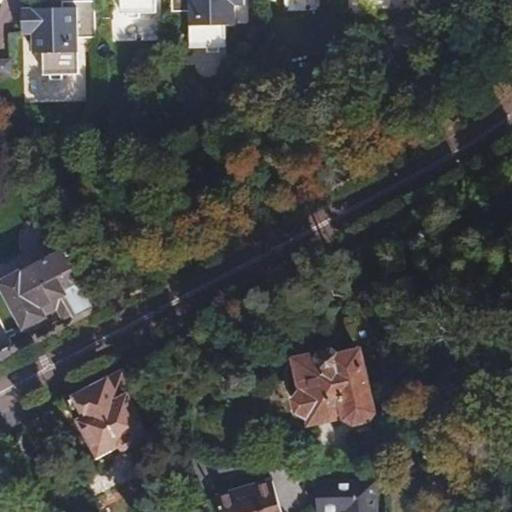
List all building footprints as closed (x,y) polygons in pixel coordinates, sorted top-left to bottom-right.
[(25,10),(24,35),(34,35),(33,54),(44,55),(44,76),(51,77),(51,82),(63,82),(63,76),(80,75),(80,39),(97,38),(97,0),(64,1),(64,9),(64,13),(55,13),(55,9),(25,10)] [(155,0),(121,0),(122,6),(128,6),(128,11),(140,11),(140,6),(155,5),(155,0)] [(172,0),(172,5),(191,5),(191,41),(206,42),(206,47),(219,47),(219,41),(225,41),(225,19),(235,18),(235,0),(172,0)] [(0,61),(0,72),(13,73),(13,62),(0,61)] [(72,251),(71,251),(23,275),(22,274),(4,283),(25,326),(58,309),(64,319),(75,313),(97,302),(72,251)] [(333,346),(285,357),(295,401),(291,409),(295,426),(304,435),(306,439),(341,431),(352,432),(357,432),(360,430),(366,425),(369,422),(374,411),(360,350),(336,355),(333,346)] [(124,371),(70,400),(100,455),(121,443),(124,448),(150,434),(131,397),(136,395),(124,371)] [(200,503),(204,511),(284,511),(274,480),(200,503)] [(378,511),(378,483),(319,485),(319,508),(349,507),(349,511),(378,511)]
